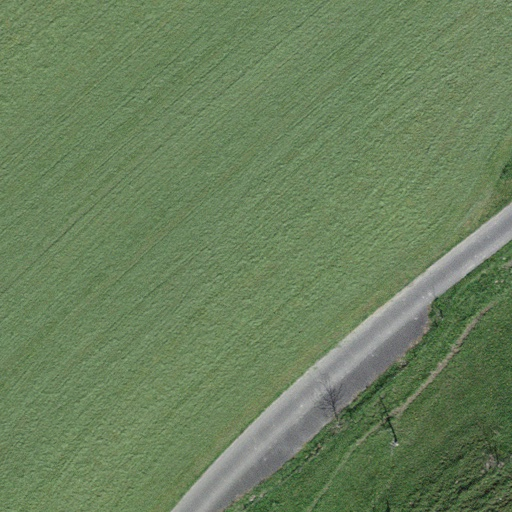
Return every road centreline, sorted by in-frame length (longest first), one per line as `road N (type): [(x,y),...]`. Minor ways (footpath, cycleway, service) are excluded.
road 1 (unclassified): [(384,329),(358,376),(211,511)]
road 2 (unclassified): [(384,329),(511,239)]
